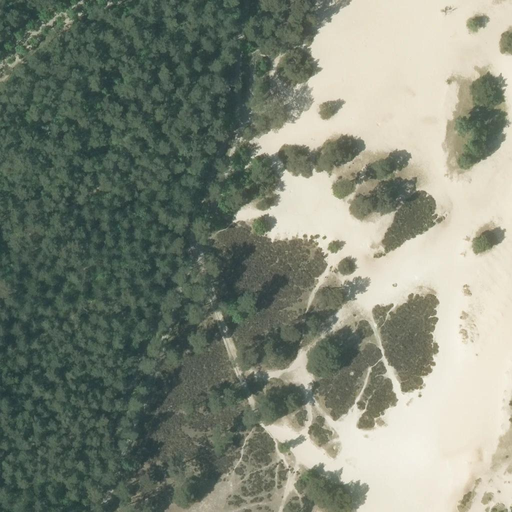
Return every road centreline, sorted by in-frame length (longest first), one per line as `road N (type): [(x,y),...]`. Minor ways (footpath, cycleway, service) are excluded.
road 1 (track): [(197,244),(246,401),(311,470),(339,487),(355,511)]
road 2 (unknown): [(186,234),(76,511)]
road 3 (unknown): [(246,0),(241,86),(186,234)]
